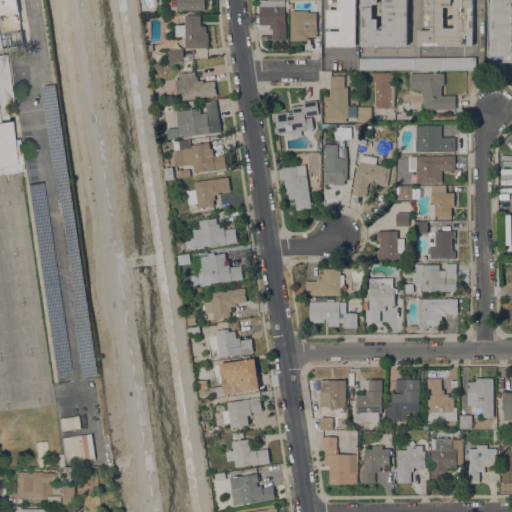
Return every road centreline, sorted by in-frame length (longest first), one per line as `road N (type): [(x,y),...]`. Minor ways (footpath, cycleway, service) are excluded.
road 1 (residential): [(237,0),(311,511)]
road 2 (residential): [(483,350),(482,138),(495,110)]
road 3 (residential): [(511,350),(288,353)]
